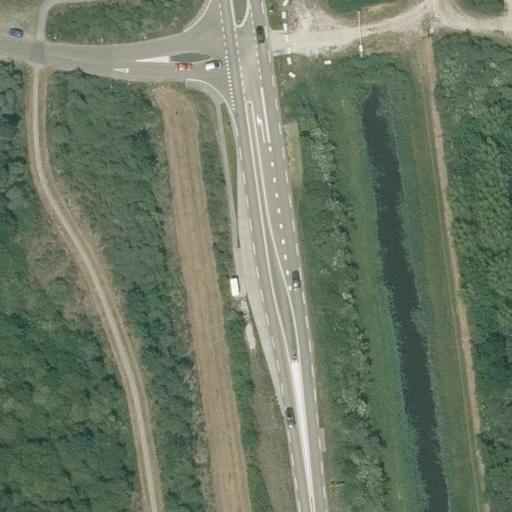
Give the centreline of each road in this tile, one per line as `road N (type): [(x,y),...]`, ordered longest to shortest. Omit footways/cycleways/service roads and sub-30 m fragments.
road 1 (primary): [(312,511),(248,49)]
road 2 (unclassified): [(248,49),(139,62),(0,45)]
